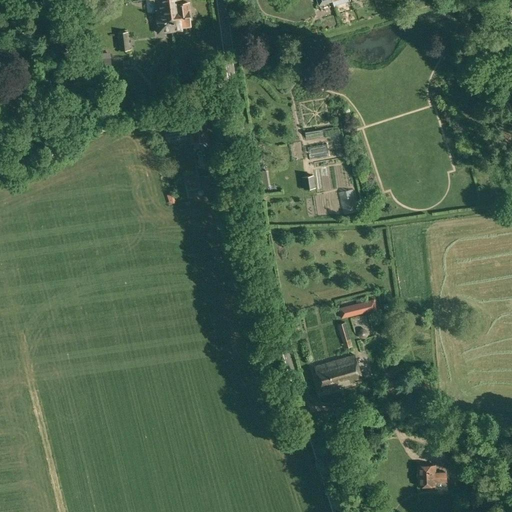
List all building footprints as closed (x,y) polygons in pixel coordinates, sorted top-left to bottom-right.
[(154,0),(155,5),(158,31),(173,30),(182,29),(182,25),(190,24),(189,18),(191,17),(189,1),(182,2),(182,0),(154,0)] [(118,33),(118,35),(119,50),(129,49),(128,32),(118,33)] [(189,125),(192,136),(193,143),(208,141),(204,117),(188,119),(189,125)] [(150,123),(152,130),(163,126),(161,120),(150,123)] [(192,136),(189,125),(172,128),(175,141),(187,139),(187,137),(192,136)] [(162,143),(163,151),(171,150),(170,142),(162,143)] [(312,176),(302,177),(304,188),(314,187),(312,176)] [(338,308),(341,319),(378,310),(375,299),(338,308)] [(315,366),(322,391),(362,380),(355,355),(315,366)] [(417,466),(418,486),(436,486),(436,482),(446,481),(446,472),(436,472),(436,465),(417,466)]
